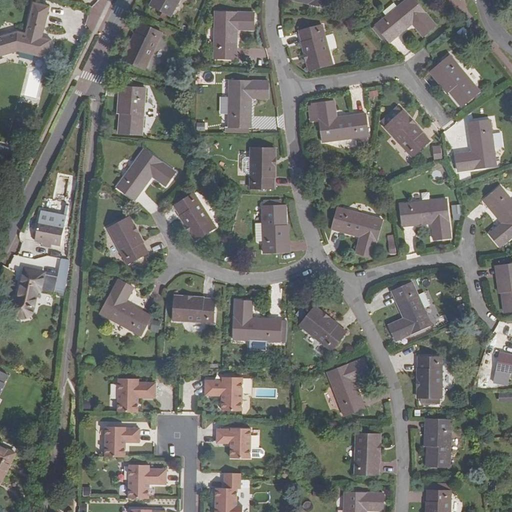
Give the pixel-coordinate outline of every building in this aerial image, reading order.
[(152,0),(150,5),(172,17),(181,0),(152,0)] [(292,0),(330,9),(332,0),(292,0)] [(420,25),(416,29),(423,37),(436,26),(414,0),(406,0),(376,26),(390,42),(412,24),(416,20),(420,25)] [(45,29),(50,30),(55,4),(39,1),(33,32),(24,30),(0,38),(0,59),(26,50),(56,55),(59,36),(49,35),(44,34),(45,29)] [(242,24),(242,30),(253,30),(253,13),(215,13),(214,59),(236,59),(236,30),(236,24),(242,24)] [(412,24),(416,29),(420,25),(416,20),(412,24)] [(144,69),(161,34),(139,23),(122,59),(144,69)] [(332,64),(321,26),(298,32),(309,70),(332,64)] [(454,91),(451,94),(461,106),(479,91),(449,56),(435,68),(454,91)] [(454,91),(435,68),(432,71),(451,94),(454,91)] [(257,92),(257,98),(267,99),(267,82),(230,81),(229,127),(250,127),(251,98),(251,92),(257,92)] [(124,117),(120,117),(119,133),(142,135),(145,89),(126,88),(124,117)] [(333,102),(317,104),(317,106),(308,107),(310,122),(319,121),(322,142),(356,138),(357,146),(367,145),(365,137),(367,136),(365,114),(336,118),(333,102)] [(429,140),(402,111),(384,128),(412,157),(429,140)] [(458,172),(496,166),(489,121),(468,124),(472,152),(456,155),(458,172)] [(434,146),(436,159),(445,158),(443,145),(434,146)] [(250,158),(250,174),(250,188),(273,189),(274,149),(251,149),(250,158)] [(159,176),(157,181),(165,186),(174,173),(144,150),(117,187),(135,200),(151,177),(154,172),(159,176)] [(250,174),(250,158),(245,158),(240,160),(240,172),(244,174),(250,174)] [(66,197),(71,183),(57,177),(51,191),(66,197)] [(500,231),(497,227),(489,234),(500,247),(511,237),(511,201),(500,187),(483,201),(502,223),(505,227),(500,231)] [(215,228),(194,194),(173,207),(195,240),(215,228)] [(438,228),(432,229),(434,240),(450,238),(446,200),(400,205),(403,226),(432,223),(438,223),(438,228)] [(282,222),(286,222),(285,206),(282,206),(279,207),(279,201),(263,201),(263,207),(262,207),(262,223),(263,241),(263,253),(282,253),(282,222)] [(372,258),(382,220),(338,208),(332,229),(360,237),(356,253),(372,258)] [(148,253),(129,218),(108,229),(126,264),(148,253)] [(63,225),(38,219),(34,239),(59,244),(63,225)] [(396,239),(390,240),(392,255),(398,254),(396,239)] [(506,296),(502,297),(504,313),(511,311),(511,265),(502,267),(506,296)] [(506,296),(502,267),(498,267),(502,297),(506,296)] [(54,295),(55,290),(57,279),(57,277),(43,274),(44,272),(25,269),(19,297),(16,299),(13,302),(12,304),(11,308),(12,312),(15,316),(18,318),(22,319),(26,318),(29,316),(32,313),(33,310),(37,292),(54,295)] [(57,279),(55,290),(63,291),(65,281),(57,279)] [(100,315),(140,336),(150,316),(125,303),(133,288),(118,281),(100,315)] [(400,325),(398,321),(388,325),(395,341),(431,325),(412,284),(392,292),(403,318),(405,323),(400,325)] [(214,299),(175,296),(173,320),(212,324),(214,299)] [(279,327),(279,320),(251,318),(252,302),(235,302),(233,340),(278,342),(279,341),(284,341),(285,327),(279,327)] [(300,326),(331,351),(346,331),(315,307),(300,326)] [(496,370),(499,353),(487,351),(484,367),(496,370)] [(511,361),(509,361),(510,355),(499,353),(496,370),(511,372),(511,361)] [(434,398),(437,398),(441,398),(441,359),(417,358),(417,398),(420,398),(420,403),(434,404),(434,398)] [(356,373),(359,379),(369,375),(363,360),(327,374),(344,416),(364,408),(354,381),(351,376),(356,373)] [(0,393),(6,382),(5,381),(9,374),(8,373),(0,369),(0,393)] [(242,378),(222,377),(222,381),(205,381),(205,396),(222,396),(223,396),(223,399),(222,400),(221,411),(242,411),(242,378)] [(137,400),(137,398),(138,398),(155,398),(155,383),(139,383),(139,379),(119,379),(118,412),(138,413),(138,402),(137,400)] [(431,449),(427,449),(426,466),(449,467),(450,421),(432,421),(431,449)] [(126,446),(124,446),(124,442),(126,442),(139,442),(140,429),(126,429),(126,427),(106,427),(105,457),(125,457),(126,446)] [(231,430),(217,430),(216,443),(231,444),(232,444),(232,447),(230,447),(230,458),(250,459),(250,429),(231,429),(231,430)] [(380,435),(356,434),(355,475),(379,475),(380,435)] [(0,445),(0,481),(1,482),(15,453),(0,445)] [(383,472),(395,473),(396,464),(384,463),(383,472)] [(148,484),(149,484),(166,484),(166,469),(149,468),(149,465),(129,465),(129,498),(149,499),(149,488),(148,486),(148,484)] [(240,474),(225,473),(224,488),(216,488),(216,499),(217,501),(217,505),(215,507),(215,511),(243,511),(243,506),(237,506),(237,489),(240,489),(240,474)] [(449,511),(450,492),(426,491),(425,511),(449,511)] [(382,511),(383,494),(344,493),(343,511),(365,511),(366,511),(382,511)]
